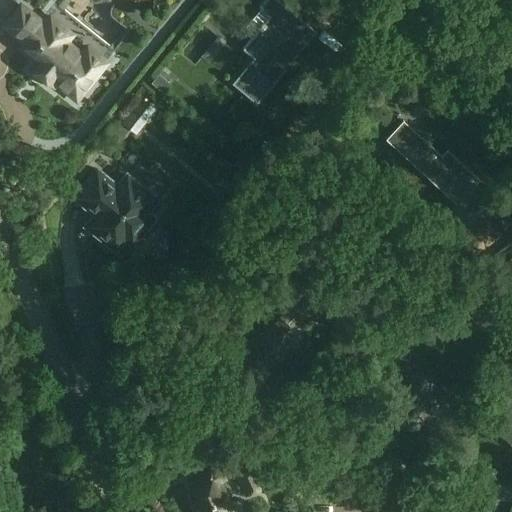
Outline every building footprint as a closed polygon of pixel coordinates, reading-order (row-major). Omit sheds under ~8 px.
[(317,30),(279,0),(265,0),(260,7),(271,15),(244,48),(254,57),(233,82),(258,103),(317,30)] [(41,23),(17,5),(0,25),(0,26),(24,45),(23,47),(40,61),(31,72),(52,88),(55,85),(74,100),(113,51),(56,5),(41,23)] [(141,97),(121,122),(136,133),(155,108),(141,97)] [(465,179),(472,171),(449,150),(444,155),(404,119),(386,138),(458,203),(452,210),(468,224),(491,199),(477,186),(474,188),(465,179)] [(115,249),(125,238),(132,244),(154,217),(147,211),(157,199),(127,175),(118,186),(97,169),(74,195),(95,213),(90,218),(99,225),(94,231),(115,249)] [(295,264),(288,272),(303,284),(310,275),(308,274),(314,266),(302,256),(295,264)] [(288,272),(269,295),(284,308),(304,285),(303,284),(288,272)] [(269,319),(246,344),(272,367),(294,342),(285,334),(291,327),(280,317),(274,324),(269,319)] [(391,354),(408,359),(415,335),(398,330),(391,354)] [(402,388),(393,420),(419,428),(427,397),(431,398),(437,378),(408,370),(403,389),(402,388)] [(500,431),(511,442),(511,396),(500,409),(511,419),(500,431)] [(234,472),(245,495),(264,486),(253,463),(234,472)] [(194,502),(198,511),(214,511),(219,510),(219,511),(227,511),(233,509),(220,481),(225,479),(219,466),(190,480),(199,499),(194,502)]
